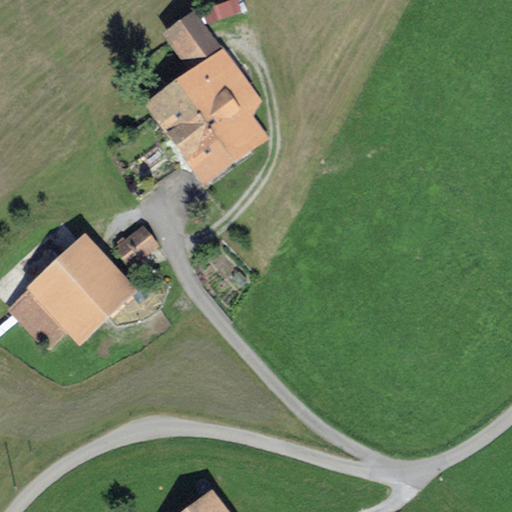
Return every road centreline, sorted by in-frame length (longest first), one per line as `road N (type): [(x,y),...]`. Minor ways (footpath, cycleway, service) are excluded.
road 1 (unclassified): [(511,419),(461,458),(420,475),(381,474),(165,425),(84,453),(12,511)]
road 2 (track): [(381,474),(245,357),(149,214)]
road 3 (track): [(250,46),(275,101),(275,153),(264,180),(226,223),(175,253)]
